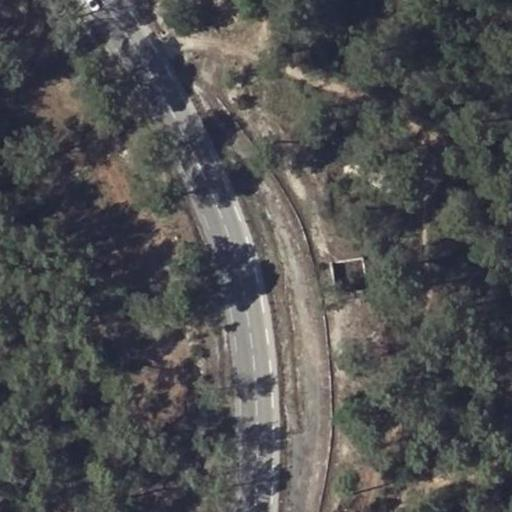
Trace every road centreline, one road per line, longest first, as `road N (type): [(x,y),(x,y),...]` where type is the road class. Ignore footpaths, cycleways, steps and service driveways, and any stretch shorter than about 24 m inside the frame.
road 1 (primary): [(105,0),(198,146),(235,249),(255,347),(254,511)]
road 2 (track): [(511,206),(437,153),(370,89),(194,40),(142,53)]
road 3 (track): [(410,511),(433,480),(511,459)]
